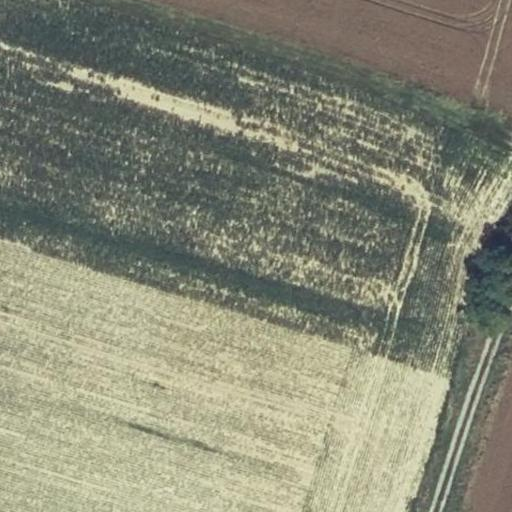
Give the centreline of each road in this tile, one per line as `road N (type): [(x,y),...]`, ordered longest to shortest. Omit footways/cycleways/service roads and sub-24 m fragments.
road 1 (track): [(511,133),(380,80),(117,0)]
road 2 (track): [(434,511),(511,286)]
